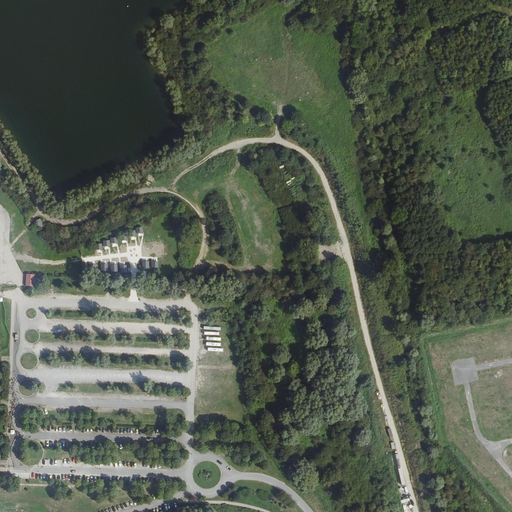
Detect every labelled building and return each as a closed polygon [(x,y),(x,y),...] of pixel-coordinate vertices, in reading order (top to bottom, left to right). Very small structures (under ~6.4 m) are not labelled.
[(26,274),(26,286),(35,286),(35,274),(26,274)] [(505,333),(498,335),(499,342),(506,341),(505,333)] [(464,360),(465,367),(473,366),(472,358),(464,360)] [(456,382),(463,381),(462,374),(454,375),(456,382)] [(453,417),(445,419),(447,426),(455,425),(453,417)] [(466,417),(459,419),(461,426),(468,424),(466,417)] [(463,451),(470,448),(466,441),(460,444),(463,451)] [(502,492),(507,487),(501,482),(496,486),(502,492)]
